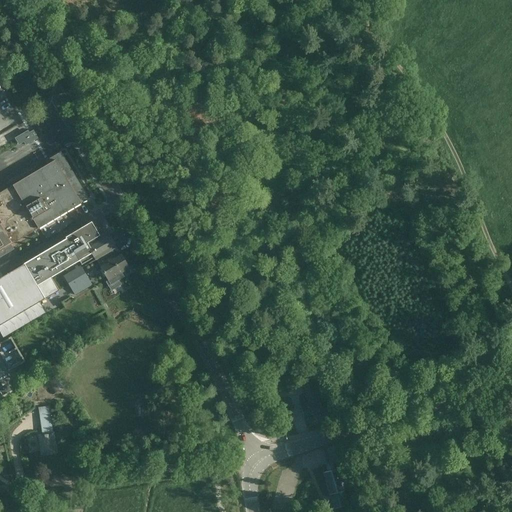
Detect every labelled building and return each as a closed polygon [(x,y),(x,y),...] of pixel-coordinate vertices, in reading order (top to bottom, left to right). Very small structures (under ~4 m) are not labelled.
[(28,131),(15,138),(19,145),(25,141),(26,144),(37,137),(33,130),(29,133),(28,131)] [(0,258),(14,250),(11,245),(38,229),(81,204),(81,203),(88,199),(74,175),(61,152),(46,161),(48,164),(12,185),(0,192),(0,258)] [(93,221),(65,237),(66,239),(80,261),(83,266),(94,259),(91,253),(86,245),(102,236),(93,221)] [(102,236),(86,245),(91,253),(94,259),(95,259),(101,269),(99,271),(103,277),(105,276),(107,279),(108,281),(111,286),(119,281),(124,278),(122,274),(129,269),(127,264),(120,253),(119,254),(115,247),(116,246),(112,241),(108,233),(102,236)] [(66,239),(24,264),(37,287),(53,277),(61,273),(61,272),(78,262),(80,261),(66,239)] [(0,277),(0,326),(40,302),(56,293),(61,290),(53,277),(37,287),(24,264),(3,276),(0,277)] [(82,268),(65,279),(75,295),(92,285),(82,268)] [(57,374),(47,382),(55,393),(66,386),(57,374)] [(312,385),(304,385),(303,385),(306,395),(310,394),(311,399),(300,402),(304,416),(321,411),(318,400),(314,384),(312,385)] [(33,403),(32,394),(25,396),(27,404),(33,403)] [(143,405),(134,406),(135,417),(144,416),(143,405)] [(48,407),(40,408),(44,435),(51,434),(48,407)] [(44,435),(42,435),(39,435),(42,455),(56,453),(53,433),(51,434),(44,435)] [(344,492),(344,491),(345,491),(339,468),(334,470),(332,464),(326,465),(328,471),(323,472),(329,495),(330,495),(331,495),(344,492)] [(344,492),(331,495),(334,509),(348,506),(344,492)]
